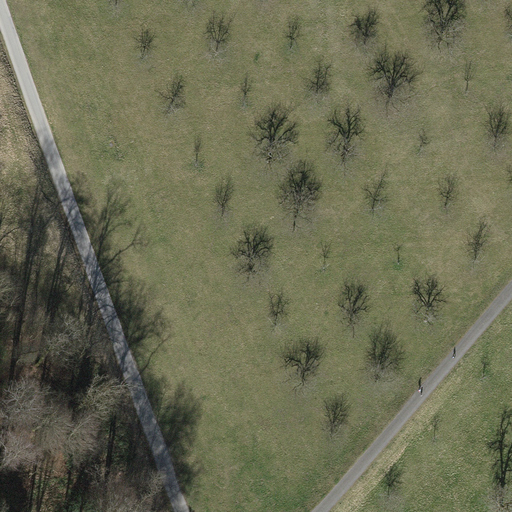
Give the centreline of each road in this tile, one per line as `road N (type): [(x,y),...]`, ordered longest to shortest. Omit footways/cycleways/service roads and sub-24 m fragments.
road 1 (track): [(0,4),(182,511)]
road 2 (track): [(511,291),(320,511)]
